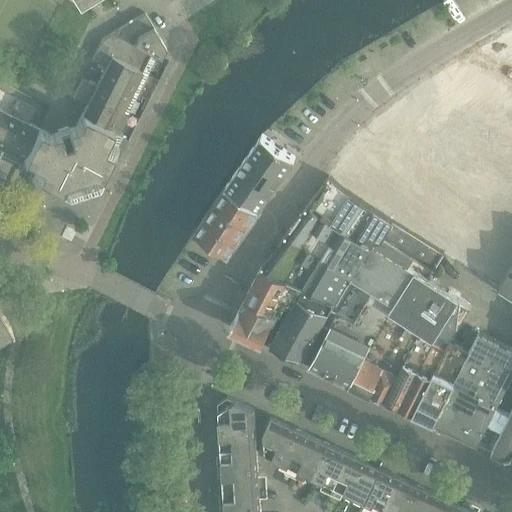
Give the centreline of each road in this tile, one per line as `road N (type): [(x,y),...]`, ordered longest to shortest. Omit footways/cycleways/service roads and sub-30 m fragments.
road 1 (residential): [(197,331),(295,190),(376,95),(511,11)]
road 2 (residential): [(509,485),(197,331)]
road 3 (residential): [(200,511),(197,331)]
road 4 (unclassified): [(197,331),(81,273)]
